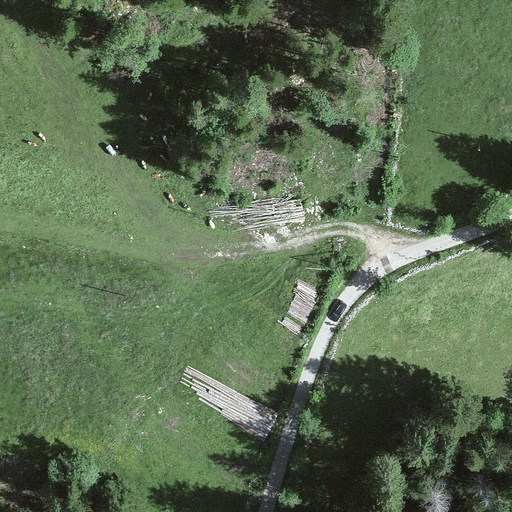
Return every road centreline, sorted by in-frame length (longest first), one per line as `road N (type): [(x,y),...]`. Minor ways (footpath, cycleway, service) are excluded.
road 1 (track): [(511,215),(410,253),(348,229),(196,254),(0,219)]
road 2 (unclassified): [(267,511),(333,317),(375,270),(410,253)]
